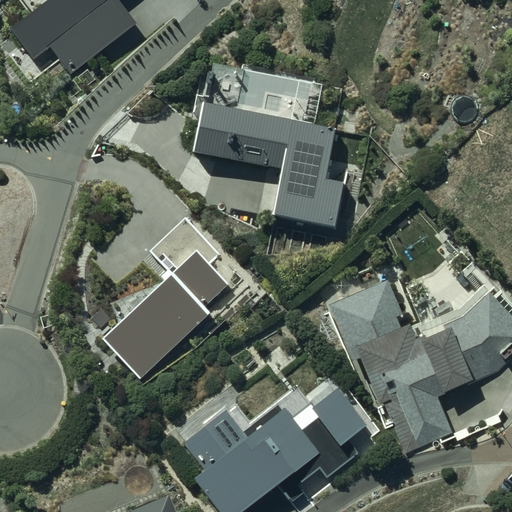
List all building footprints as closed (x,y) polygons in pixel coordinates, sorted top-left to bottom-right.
[(191,157),(265,170),(277,108),(202,95),(191,157)] [(292,126),(284,166),(283,172),(325,179),(333,131),(292,124),(292,126)] [(217,258),(182,221),(147,255),(165,273),(158,280),(162,284),(99,344),(139,382),(205,319),(199,312),(224,289),(205,269),(217,258)] [(382,287),(327,312),(348,362),(353,360),(374,409),(375,408),(384,429),(391,426),(404,455),(452,434),(437,400),(495,374),(511,355),(511,312),(497,299),(492,305),(486,300),(461,322),(441,331),(444,337),(422,347),(420,343),(413,347),(407,334),(400,337),(394,323),(399,321),(382,287)] [(326,481),(327,480),(356,456),(349,449),(346,445),(364,429),(335,395),(308,418),(313,424),(299,437),(281,416),(280,417),(275,412),(241,439),(223,418),(180,451),(201,478),(191,486),(212,511),(245,511),(274,491),(275,490),(286,503),(289,501),(291,504),(301,496),(296,490),(318,472),(326,481)] [(172,511),(166,499),(137,511),(172,511)]
